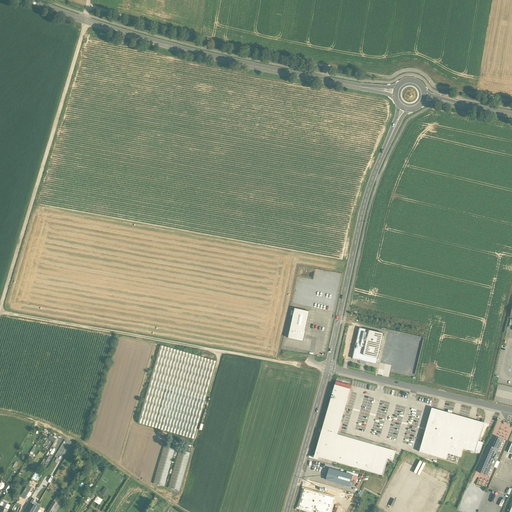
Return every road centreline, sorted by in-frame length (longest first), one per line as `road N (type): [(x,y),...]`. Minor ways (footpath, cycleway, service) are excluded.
road 1 (track): [(511,103),(438,88),(414,71),(385,77),(333,68),(87,7)]
road 2 (tertiary): [(362,87),(154,43),(22,0)]
road 3 (track): [(0,313),(306,366)]
road 4 (track): [(83,31),(0,307)]
road 5 (tertiary): [(390,137),(365,198),(328,367)]
road 6 (track): [(183,511),(72,439),(0,413)]
road 7 (unclassified): [(511,411),(328,367)]
road 8 (tertiary): [(328,367),(286,511)]
